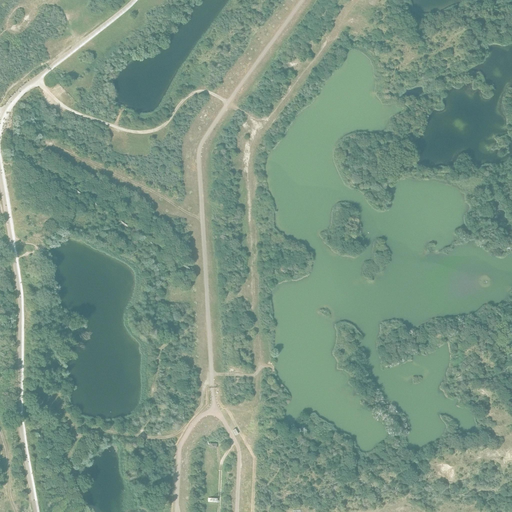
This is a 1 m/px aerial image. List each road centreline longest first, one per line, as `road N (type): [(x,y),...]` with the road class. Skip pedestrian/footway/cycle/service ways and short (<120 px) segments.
road 1 (track): [(247,416),(256,384),(253,142),(357,0)]
road 2 (track): [(212,412),(201,145),(304,0)]
road 3 (unknown): [(30,511),(0,202)]
road 4 (track): [(334,34),(370,39),(386,65),(397,68),(388,84),(413,108),(402,135),(411,162),(511,170)]
road 5 (track): [(34,79),(61,105),(136,132),(160,128),(181,102),(203,92),(265,125)]
road 6 (track): [(79,511),(67,457),(77,437),(94,430),(164,438),(211,395)]
road 7 (track): [(202,221),(39,142)]
road 8 (unknown): [(0,104),(32,68),(128,0)]
